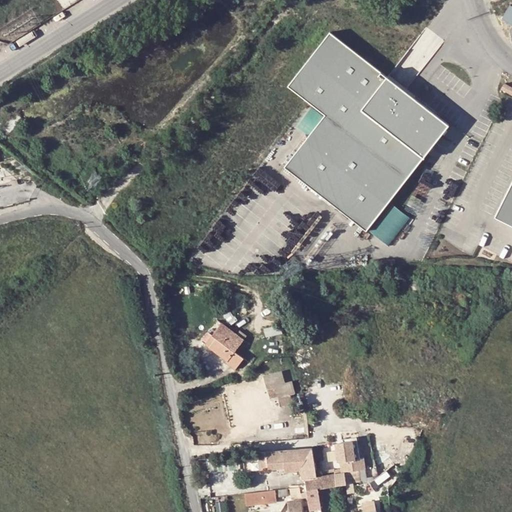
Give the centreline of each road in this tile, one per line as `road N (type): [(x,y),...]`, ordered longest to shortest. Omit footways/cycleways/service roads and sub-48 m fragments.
road 1 (unclassified): [(196,511),(140,271),(79,216),(42,210),(0,221)]
road 2 (track): [(86,222),(183,130),(279,19)]
road 3 (secondary): [(118,0),(0,73)]
